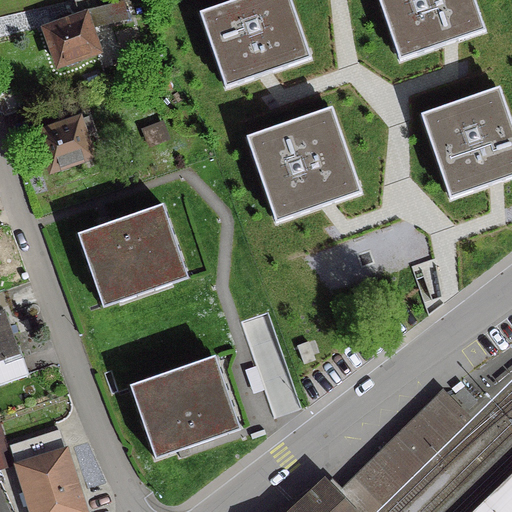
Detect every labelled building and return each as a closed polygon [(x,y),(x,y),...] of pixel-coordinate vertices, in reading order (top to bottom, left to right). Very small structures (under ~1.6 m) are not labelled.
[(291,0),(234,0),(198,12),(226,91),(268,76),(311,61),(291,0)] [(475,0),(377,0),(400,64),(454,45),(487,34),(475,0)] [(56,20),(58,26),(44,31),(57,66),(61,65),(66,67),(75,64),(77,59),(96,52),(87,28),(125,19),(121,5),(95,11),(96,14),(89,16),(83,17),(70,22),(67,15),(56,20)] [(159,66),(142,72),(150,96),(167,90),(159,66)] [(511,120),(501,87),(420,115),(450,202),(497,185),(511,180),(511,120)] [(332,107),(245,136),(276,227),(332,207),(363,196),(332,107)] [(87,118),(63,127),(37,136),(50,171),(54,170),(59,172),(68,169),(70,164),(89,157),(82,137),(92,133),(87,118)] [(159,208),(78,237),(103,307),(184,278),(159,208)] [(0,384),(26,375),(17,348),(12,350),(0,314),(0,384)] [(213,359),(129,387),(154,461),(239,433),(213,359)] [(450,427),(432,409),(380,460),(398,479),(450,427)] [(82,511),(58,433),(10,448),(29,511),(82,511)] [(511,511),(511,474),(472,511),(511,511)] [(344,511),(329,496),(323,489),(302,509),(298,511),(344,511)]
